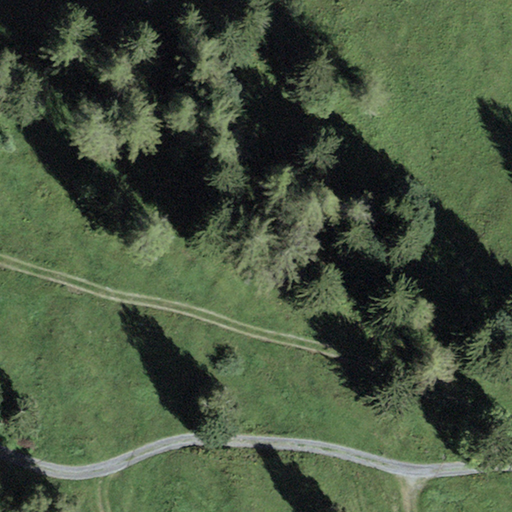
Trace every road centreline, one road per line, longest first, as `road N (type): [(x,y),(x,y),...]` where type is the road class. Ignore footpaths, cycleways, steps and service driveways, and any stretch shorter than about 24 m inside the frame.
road 1 (track): [(511,424),(333,349),(0,260)]
road 2 (track): [(0,452),(91,472),(192,437),(511,470)]
